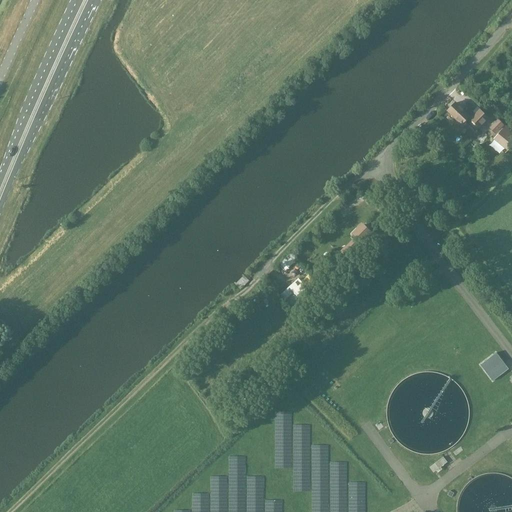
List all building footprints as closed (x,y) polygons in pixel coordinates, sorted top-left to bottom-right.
[(447,111),(461,125),(464,122),(474,132),(478,128),(479,128),(488,119),(476,108),(468,116),(456,103),(447,111)] [(511,137),(501,128),(495,136),(509,148),(511,143),(511,137)] [(298,298),(287,286),(278,295),(289,306),(298,298)] [(495,352),(479,364),(492,380),(508,368),(495,352)] [(445,455),(433,461),(437,467),(449,461),(445,455)]
